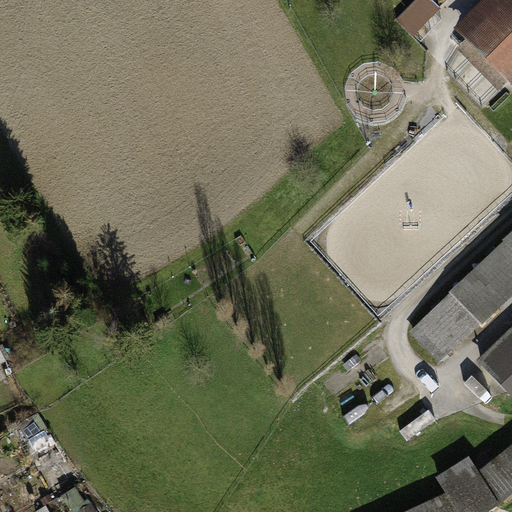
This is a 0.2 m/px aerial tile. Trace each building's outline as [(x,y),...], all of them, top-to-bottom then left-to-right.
[(429,0),(417,0),(397,20),(413,36),(440,10),(429,0)] [(511,0),(486,0),(455,31),(511,88),(511,0)] [(511,230),(401,331),(434,367),(511,297),(511,230)] [(511,328),(477,360),(511,397),(511,328)] [(47,420),(26,427),(35,453),(55,446),(47,420)] [(444,495),(409,511),(485,511),(499,504),(511,493),(511,444),(480,470),(470,456),(434,479),(444,495)] [(62,445),(35,462),(55,491),(81,474),(62,445)]
